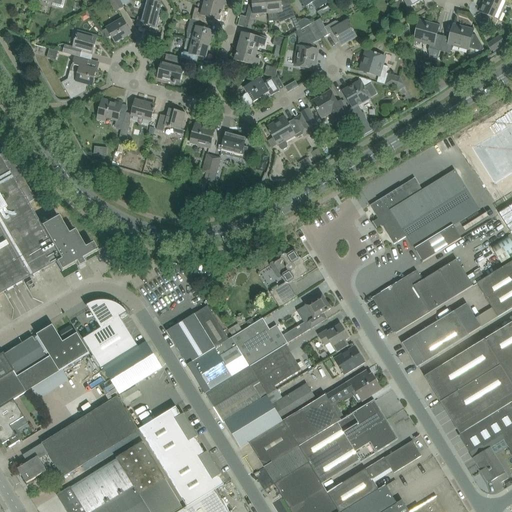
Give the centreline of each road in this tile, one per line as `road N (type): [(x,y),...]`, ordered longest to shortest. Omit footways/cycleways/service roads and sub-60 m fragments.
road 1 (secondary): [(478,90),(245,228),(198,239),(132,226),(84,195),(0,73)]
road 2 (unclassified): [(262,511),(123,296),(85,290),(0,338)]
road 3 (unclassified): [(482,511),(323,255),(320,238),(346,216)]
road 4 (residential): [(208,106),(262,114),(340,68)]
